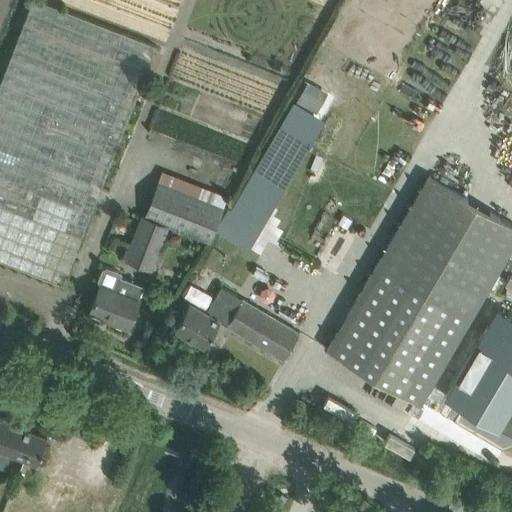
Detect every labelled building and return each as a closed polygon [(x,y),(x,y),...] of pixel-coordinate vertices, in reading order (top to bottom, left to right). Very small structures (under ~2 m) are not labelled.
[(41,0),(31,0),(0,81),(0,259),(63,284),(156,45),(41,0)] [(307,79),(296,99),(310,107),(321,87),(307,79)] [(511,224),(428,175),(327,348),(420,402),(511,245),(511,224)] [(223,206),(158,181),(144,216),(169,225),(210,241),(223,206)] [(249,242),(263,249),(290,193),(275,186),(249,242)] [(152,269),(169,225),(144,216),(142,215),(125,258),(152,269)] [(144,285),(123,277),(120,276),(121,272),(106,266),(101,267),(96,281),(100,282),(95,294),(94,294),(92,298),(94,298),(89,310),(112,319),(111,321),(128,328),(144,285)] [(221,286),(206,311),(219,320),(227,324),(226,326),(283,359),(299,332),(221,286)] [(205,345),(219,320),(206,311),(189,301),(174,327),(205,345)] [(511,362),(478,343),(446,396),(504,430),(507,425),(500,421),(511,400),(511,362)] [(446,434),(442,443),(467,454),(471,445),(446,434)] [(10,450),(0,474),(0,490),(20,498),(26,482),(44,489),(43,493),(70,504),(75,492),(94,499),(103,477),(87,471),(89,466),(51,452),(45,468),(34,464),(35,459),(10,450)]
